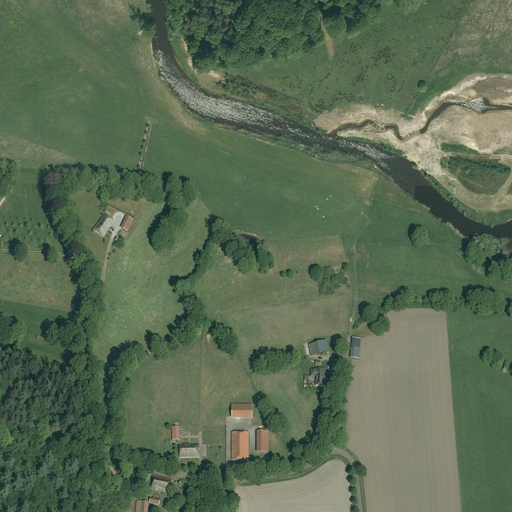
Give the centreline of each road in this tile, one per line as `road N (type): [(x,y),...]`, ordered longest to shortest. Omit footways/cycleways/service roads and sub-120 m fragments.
road 1 (unclassified): [(360,511),(355,470),(338,453),(293,473),(242,480),(159,472),(0,437)]
road 2 (track): [(68,511),(86,455),(87,336),(117,223)]
